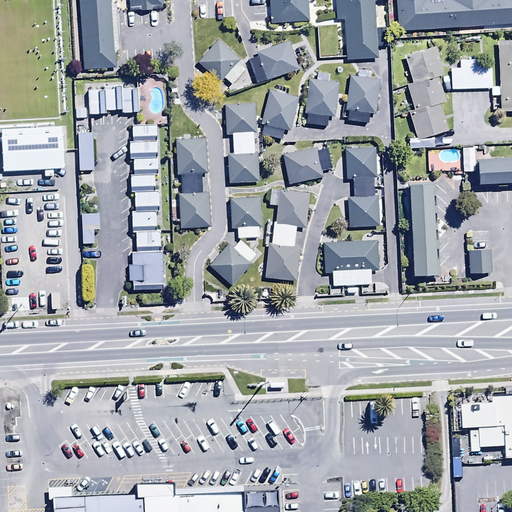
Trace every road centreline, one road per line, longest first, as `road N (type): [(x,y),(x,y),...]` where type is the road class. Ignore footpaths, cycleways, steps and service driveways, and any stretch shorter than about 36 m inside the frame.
road 1 (trunk): [(0,352),(386,334)]
road 2 (trunk): [(386,334),(511,318)]
road 3 (trunk): [(511,345),(386,334)]
